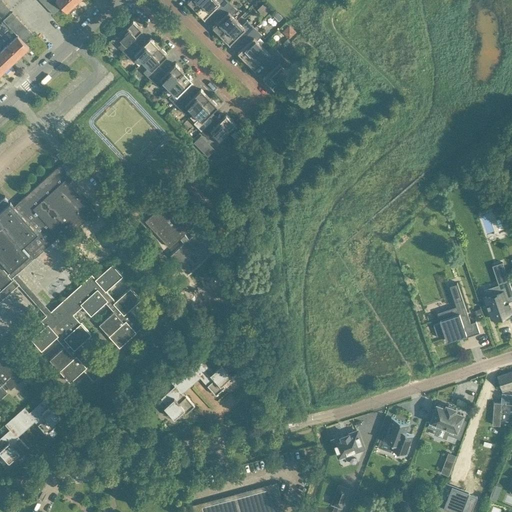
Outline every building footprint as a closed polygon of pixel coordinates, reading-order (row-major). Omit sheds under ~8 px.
[(49,10),(58,2),(56,0),(51,0),(45,6),(49,10)] [(76,3),(73,0),(56,0),(58,2),(62,6),(67,12),(76,3)] [(188,0),(187,1),(196,9),(205,0),(188,0)] [(218,13),(229,2),(227,0),(205,0),(196,9),(205,18),(205,17),(214,8),(218,13)] [(265,0),(264,0),(261,4),(268,11),(272,6),(265,0)] [(53,15),(62,6),(58,2),(49,10),(53,15)] [(221,35),(237,19),(232,14),(237,9),(229,2),(218,13),(223,17),(213,26),(221,35)] [(11,10),(7,5),(0,11),(0,15),(2,17),(11,10)] [(8,24),(17,16),(13,12),(4,20),(8,24)] [(12,29),(21,20),(17,16),(8,24),(12,29)] [(244,38),(255,27),(247,20),(242,25),(237,19),(221,35),(230,44),(231,44),(230,43),(239,34),(244,38)] [(16,33),(25,25),(21,20),(12,29),(16,33)] [(123,30),(122,30),(118,34),(119,35),(118,36),(123,41),(118,46),(126,54),(137,43),(132,39),(142,29),(142,30),(143,29),(133,20),(123,30)] [(21,37),(29,29),(25,25),(16,33),(18,35),(21,37)] [(262,35),(255,27),(244,38),(248,42),(238,52),(246,61),(262,45),(257,40),(262,35)] [(25,42),(34,34),(29,29),(21,37),(25,42)] [(29,47),(25,42),(21,37),(18,35),(9,44),(20,56),(29,47)] [(143,62),(159,46),(151,38),(141,47),(137,43),(126,54),(133,61),(138,56),(143,62)] [(20,56),(9,44),(0,52),(12,64),(20,56)] [(269,64),(280,53),(272,45),(267,50),(262,45),(246,61),(255,70),(256,69),(255,69),(265,59),(269,64)] [(168,55),(159,46),(143,62),(148,67),(143,72),(151,79),(162,69),(158,64),(167,55),(167,56),(168,55)] [(12,64),(0,52),(0,68),(3,72),(12,64)] [(287,61),(280,53),(269,64),(273,68),(263,78),(274,88),(273,86),(282,77),(282,78),(287,74),(286,73),(288,71),(282,66),(287,61)] [(169,87),(184,72),(176,63),(166,73),(162,69),(151,79),(158,87),(163,82),(169,87)] [(193,81),(184,72),(169,87),(174,92),(169,97),(176,105),(187,94),(183,90),(192,81),(193,81)] [(194,113),(210,97),(201,89),(191,98),(187,94),(176,105),(184,113),(189,108),(194,113)] [(218,106),(210,97),(194,113),(199,118),(194,123),(201,131),(212,120),(208,116),(218,106),(218,107),(218,106)] [(217,124),(212,120),(201,131),(209,138),(214,133),(219,139),(221,137),(222,138),(226,134),(226,133),(235,124),(237,126),(237,125),(226,114),(217,124)] [(201,136),(194,143),(201,150),(208,143),(201,136)] [(95,211),(82,196),(69,181),(72,179),(60,165),(14,205),(11,202),(10,202),(5,197),(6,196),(5,196),(0,200),(0,259),(11,271),(32,253),(35,256),(58,235),(59,236),(62,240),(78,225),(86,218),(95,211)] [(196,223),(172,197),(146,220),(170,247),(180,238),(185,234),(196,223)] [(185,243),(171,255),(187,274),(220,245),(204,226),(201,228),(191,237),(189,238),(186,235),(185,234),(180,238),(182,240),(185,243)] [(430,260),(422,262),(426,277),(434,274),(430,260)] [(46,326),(31,339),(42,350),(56,337),(74,357),(60,370),(70,382),(84,369),(85,369),(87,367),(83,363),(87,359),(84,356),(76,348),(91,335),(81,323),(73,315),(83,306),(91,315),(106,302),(114,311),(99,325),(109,335),(119,346),(120,346),(133,333),(134,333),(136,331),(132,327),(134,325),(143,334),(154,324),(146,314),(139,320),(136,316),(129,308),(140,298),(130,287),(116,300),(106,290),(108,288),(123,275),(119,271),(112,263),(112,264),(96,278),(92,274),(54,309),(51,312),(41,321),(46,326)] [(511,300),(511,290),(509,281),(485,290),(487,296),(485,297),(492,319),(507,314),(505,308),(503,304),(511,300)] [(441,322),(433,324),(437,335),(444,333),(447,340),(466,334),(466,331),(473,329),(467,313),(466,308),(463,299),(462,300),(456,302),(457,306),(439,312),(438,313),(438,315),(441,322)] [(0,398),(7,392),(5,389),(8,386),(11,389),(27,374),(0,343),(0,398)] [(195,368),(190,363),(180,372),(193,386),(191,384),(201,376),(204,380),(203,380),(216,395),(225,387),(227,389),(223,384),(235,373),(235,372),(231,375),(221,364),(213,371),(203,360),(195,368)] [(511,363),(502,365),(505,379),(511,377),(511,363)] [(193,386),(180,372),(170,380),(175,386),(161,398),(167,405),(164,407),(174,418),(173,419),(174,419),(183,411),(187,416),(188,415),(186,413),(195,405),(186,395),(185,396),(182,392),(191,384),(193,386)] [(55,393),(49,385),(44,389),(51,397),(55,393)] [(482,391),(478,407),(492,411),(497,395),(482,391)] [(29,412),(25,407),(24,407),(15,416),(28,430),(26,427),(35,419),(39,423),(38,424),(46,434),(55,426),(58,429),(58,428),(53,423),(66,412),(66,411),(62,415),(52,404),(49,406),(43,400),(29,412)] [(455,411),(456,408),(446,404),(445,407),(437,404),(429,426),(437,430),(439,424),(448,427),(446,433),(455,436),(456,433),(460,434),(466,421),(461,419),(463,414),(455,411)] [(27,430),(28,430),(15,416),(5,424),(10,429),(0,437),(0,446),(1,448),(0,449),(0,451),(9,462),(5,465),(5,466),(18,455),(22,460),(23,459),(20,457),(29,449),(21,439),(20,440),(17,436),(25,428),(27,430)] [(405,454),(413,434),(405,431),(408,423),(393,417),(384,439),(394,443),(391,449),(405,454)] [(335,452),(337,451),(339,456),(347,453),(348,455),(356,452),(355,451),(363,448),(357,431),(349,434),(349,433),(341,436),(341,437),(333,439),(335,445),(333,445),(335,452)] [(446,459),(454,461),(456,456),(449,453),(446,459)] [(451,469),(444,466),(441,472),(449,475),(451,469)] [(285,511),(277,482),(193,505),(194,511),(285,511)] [(398,493),(401,484),(395,482),(392,491),(398,493)] [(446,482),(435,511),(444,511),(446,507),(458,511),(461,511),(462,510),(466,511),(471,511),(477,496),(476,496),(469,493),(469,491),(452,484),(451,486),(446,484),(447,483),(446,482)] [(339,485),(332,503),(335,504),(333,510),(332,511),(334,511),(339,511),(341,507),(348,488),(339,485)]
